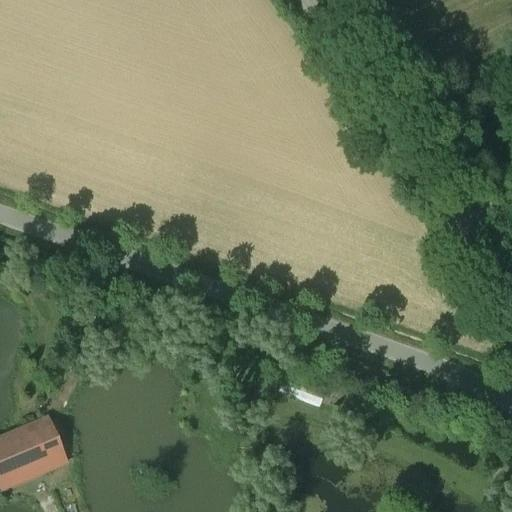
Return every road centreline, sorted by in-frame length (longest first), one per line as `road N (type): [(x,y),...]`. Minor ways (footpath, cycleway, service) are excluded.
road 1 (tertiary): [(0,214),(471,378),(511,403)]
road 2 (unclassified): [(511,327),(304,0)]
